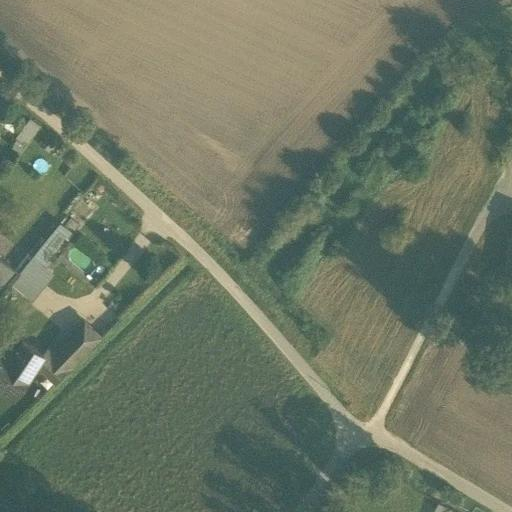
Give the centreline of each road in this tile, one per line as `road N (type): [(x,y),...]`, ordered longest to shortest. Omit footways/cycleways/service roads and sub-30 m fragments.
road 1 (unclassified): [(0,73),(161,217),(366,432)]
road 2 (track): [(366,432),(503,511)]
